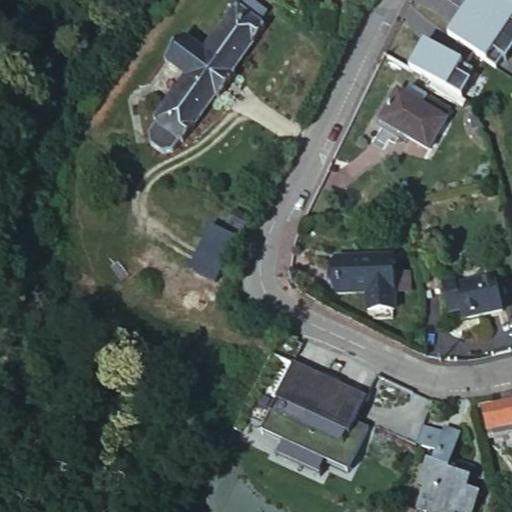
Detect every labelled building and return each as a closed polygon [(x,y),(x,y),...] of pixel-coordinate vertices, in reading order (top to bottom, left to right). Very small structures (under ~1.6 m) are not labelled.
[(487,59),(511,14),(485,0),(475,0),(456,34),(475,44),(472,51),(487,59)] [(164,66),(184,80),(142,139),(169,157),(177,146),(180,148),(213,101),(216,104),(232,80),(229,77),(263,31),(234,10),(200,57),(181,43),(164,66)] [(405,68),(461,95),(474,67),(419,40),(405,68)] [(427,150),(445,119),(422,106),(427,96),(409,86),(404,95),(396,90),(378,122),(427,150)] [(218,281),(235,236),(205,225),(189,270),(218,281)] [(391,312),(390,259),(336,260),(337,295),(367,294),(367,313),(391,312)] [(393,272),(396,294),(412,292),(409,270),(393,272)] [(492,276),(439,290),(447,322),(501,308),(492,276)] [(333,406),(357,409),(362,390),(327,384),(328,374),(309,371),(307,381),(282,376),(279,395),(333,406)] [(355,420),(357,409),(333,406),(331,416),(355,420)] [(501,432),(511,429),(511,406),(482,414),(487,435),(501,432)] [(422,448),(437,453),(444,432),(430,427),(422,448)] [(472,470),(449,461),(459,433),(445,428),(444,432),(437,453),(436,456),(429,454),(419,484),(425,486),(417,509),(425,511),(472,511),(479,494),(465,490),(472,470)] [(511,435),(511,429),(501,432),(502,438),(511,435)] [(361,430),(356,442),(383,454),(388,443),(361,430)]
